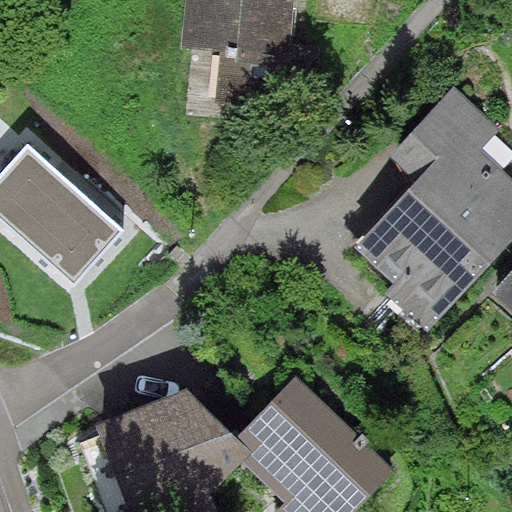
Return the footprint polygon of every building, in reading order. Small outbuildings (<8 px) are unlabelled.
[(180,0),(178,47),(213,49),(211,93),(268,95),(271,0),(180,0)] [(396,289),(389,296),(427,331),(511,239),(511,181),(478,150),(496,131),(458,96),(397,161),(423,185),(359,254),(396,289)] [(61,171),(29,143),(0,175),(0,216),(77,285),(127,230),(61,171)] [(511,275),(494,295),(511,311),(511,275)] [(355,511),(392,474),(296,382),(254,427),(237,444),(251,458),(244,465),(289,508),(284,511),(355,511)] [(97,427),(128,511),(216,511),(214,500),(244,465),(251,458),(237,444),(188,398),(97,427)]
